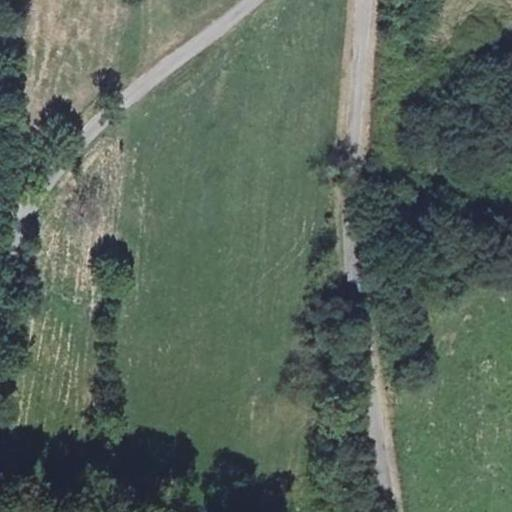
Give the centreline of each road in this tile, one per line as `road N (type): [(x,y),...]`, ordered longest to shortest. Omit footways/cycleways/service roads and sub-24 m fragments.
road 1 (unclassified): [(389,511),(350,196),(363,0)]
road 2 (unclassified): [(252,0),(108,111),(60,159),(0,278)]
